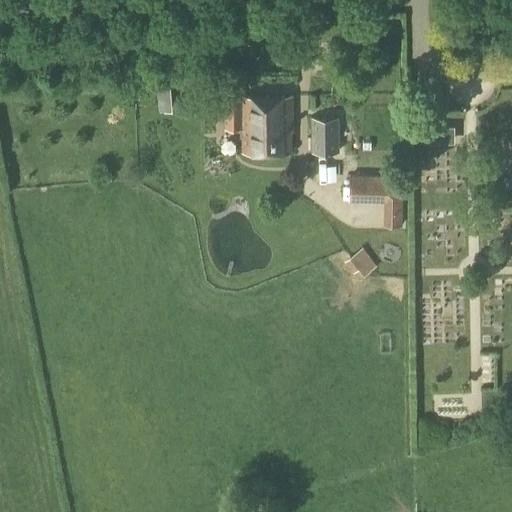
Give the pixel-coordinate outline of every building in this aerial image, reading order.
[(292,131),(292,97),(225,98),(225,129),(241,129),(242,154),(290,153),(290,131),(292,131)] [(412,124),(426,124),(426,102),(412,102),(412,124)] [(310,152),(338,152),(338,117),(310,117),(310,152)] [(429,140),(453,140),(453,128),(429,128),(429,140)] [(402,176),(349,174),(349,201),(384,202),(383,224),(401,224),(402,176)] [(364,276),(377,266),(371,259),(359,269),(364,276)] [(445,407),(446,420),(469,419),(468,405),(445,407)]
